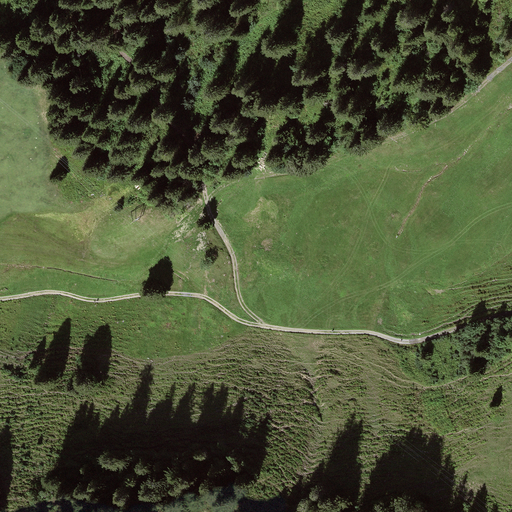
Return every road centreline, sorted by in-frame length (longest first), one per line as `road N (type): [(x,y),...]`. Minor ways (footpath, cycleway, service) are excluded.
road 1 (track): [(267,326),(238,298),(234,262),(210,207),(216,187),(356,149),(457,103),(511,59)]
road 2 (track): [(267,326),(237,321),(194,294),(0,300)]
road 3 (track): [(511,312),(409,342),(267,326)]
